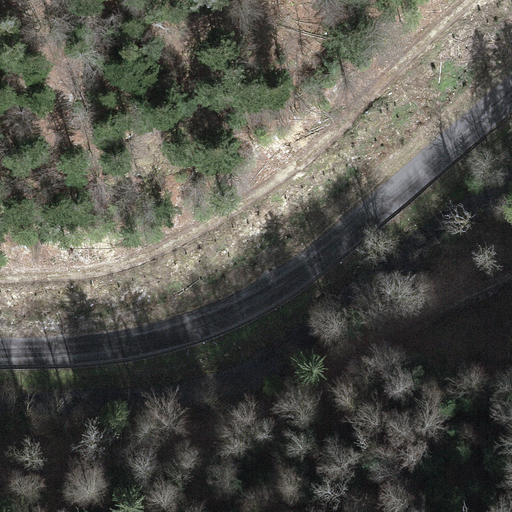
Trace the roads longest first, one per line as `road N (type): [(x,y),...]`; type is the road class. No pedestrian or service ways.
road 1 (secondary): [(511,102),(274,288),(169,332),(0,351)]
road 2 (track): [(0,273),(149,248),(217,217),(315,148),(467,0)]
road 3 (track): [(0,468),(69,468),(152,451),(267,411),(511,271)]
